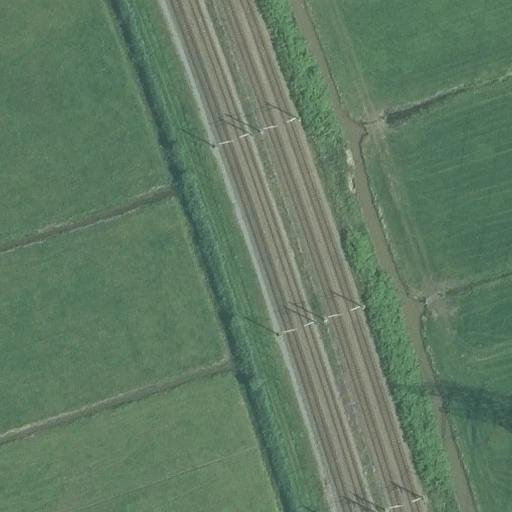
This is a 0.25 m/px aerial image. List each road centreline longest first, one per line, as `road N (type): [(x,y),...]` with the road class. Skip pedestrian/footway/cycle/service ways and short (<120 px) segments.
road 1 (track): [(311,511),(135,0)]
road 2 (track): [(447,338),(329,0)]
